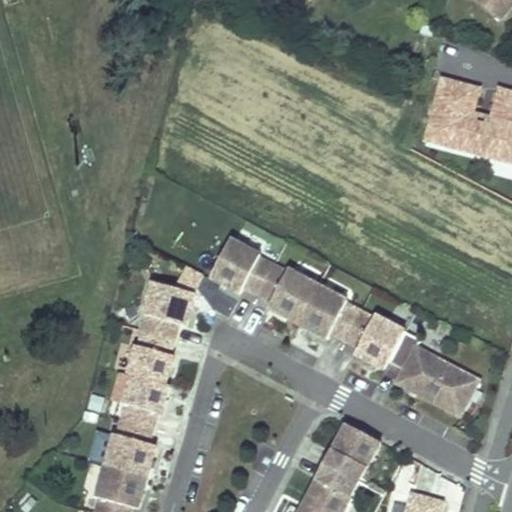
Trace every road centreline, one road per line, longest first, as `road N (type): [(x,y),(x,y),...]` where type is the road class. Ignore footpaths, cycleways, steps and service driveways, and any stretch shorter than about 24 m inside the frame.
road 1 (residential): [(329,389),(220,333),(171,511)]
road 2 (residential): [(511,485),(329,389)]
road 3 (residential): [(260,511),(329,389)]
